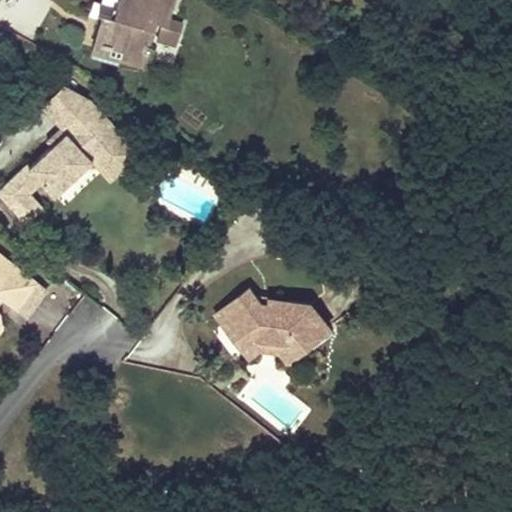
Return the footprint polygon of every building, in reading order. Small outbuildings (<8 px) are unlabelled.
[(101,16),(93,43),(121,50),(119,58),(144,65),(156,21),(161,22),(156,40),(176,45),(181,24),(168,20),(173,0),(118,0),(116,10),(113,19),(101,16)] [(509,0),(487,0),(487,1),(503,11),(509,0)] [(104,7),(101,16),(113,19),(116,10),(104,7)] [(93,43),(91,51),(119,58),(121,50),(93,43)] [(63,84),(40,105),(58,125),(88,97),(63,84)] [(0,195),(20,216),(37,200),(29,191),(40,180),(53,194),(90,159),(95,164),(125,136),(88,97),(58,125),(63,130),(27,165),(25,161),(0,185),(0,195)] [(125,136),(95,164),(109,179),(139,151),(125,136)] [(37,200),(20,216),(24,221),(42,205),(37,200)] [(10,263),(0,255),(0,260),(7,266),(10,263)] [(0,295),(15,308),(35,283),(10,263),(7,266),(0,260),(0,295)] [(227,327),(240,344),(254,333),(286,338),(296,351),(329,327),(310,302),(254,294),(247,286),(230,299),(243,315),(227,327)] [(230,299),(214,311),(227,327),(243,315),(230,299)] [(254,333),(240,344),(247,354),(258,346),(279,349),(286,359),(296,351),(286,338),(254,333)]
